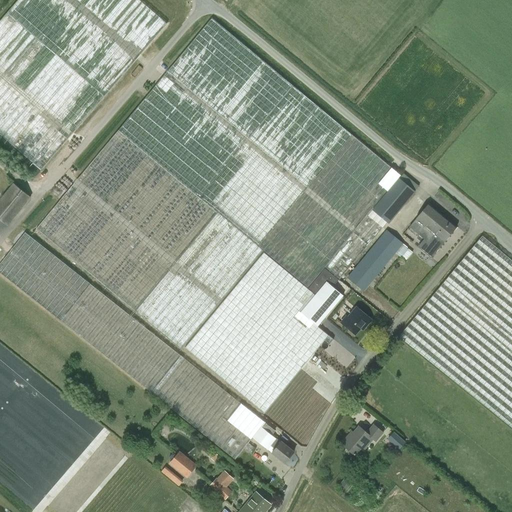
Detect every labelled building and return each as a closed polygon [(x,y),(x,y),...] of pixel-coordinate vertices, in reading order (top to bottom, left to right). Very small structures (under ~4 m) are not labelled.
[(139,0),(17,0),(0,20),(0,134),(41,170),(167,24),(139,0)] [(415,192),(398,179),(401,176),(212,18),(36,229),(103,285),(181,348),(262,248),(306,286),(324,266),(338,279),(387,222),(388,223),(415,192)] [(0,219),(7,226),(8,224),(30,198),(13,184),(0,200),(0,219)] [(443,243),(456,228),(428,204),(409,227),(427,243),(436,251),(443,243)] [(403,244),(386,230),(347,278),(363,291),(403,244)] [(251,437),(263,422),(214,382),(145,327),(25,233),(0,264),(0,273),(68,327),(196,428),(235,459),(243,449),(250,454),(255,448),(247,443),(251,437)] [(477,242),(399,337),(478,402),(511,428),(511,261),(487,241),(477,242)] [(261,252),(183,348),(263,413),(322,340),(327,344),(331,339),(316,326),(342,294),(326,282),(314,296),(261,252)] [(315,294),(326,281),(333,287),(338,280),(324,269),(308,289),(315,294)] [(356,307),(341,324),(354,335),(363,323),(366,325),(371,320),(356,307)] [(278,434),(263,422),(251,437),(266,449),(269,446),(272,448),(269,452),(284,463),(293,452),(275,438),(278,434)] [(347,436),(340,444),(353,455),(359,448),(362,451),(372,439),(374,442),(382,433),(372,425),(365,433),(357,426),(348,437),(347,436)] [(405,443),(393,432),(387,439),(399,450),(405,443)] [(179,451),(169,464),(186,479),(197,466),(179,451)] [(180,487),(184,482),(167,466),(162,471),(180,487)] [(224,500),(232,492),(227,487),(234,478),(224,470),(217,479),(210,486),(224,500)] [(255,493),(239,511),(264,511),(270,505),(255,493)]
